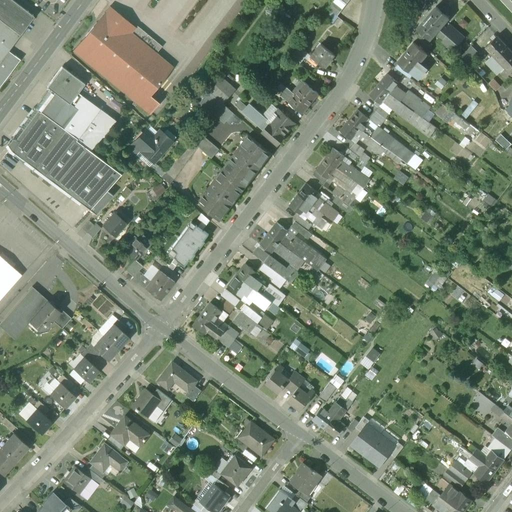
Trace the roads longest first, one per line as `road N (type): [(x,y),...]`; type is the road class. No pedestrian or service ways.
road 1 (residential): [(378,0),(367,39),(313,126),(158,329)]
road 2 (residential): [(158,329),(0,503)]
road 3 (residential): [(0,192),(158,329)]
road 4 (residential): [(158,329),(302,430)]
road 5 (unclassified): [(0,109),(85,0)]
road 6 (residential): [(302,430),(403,511)]
